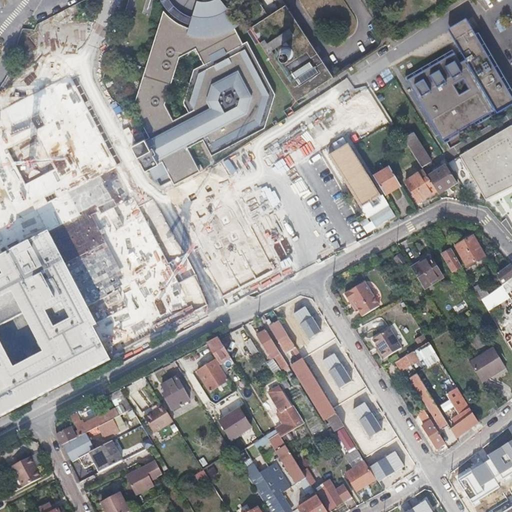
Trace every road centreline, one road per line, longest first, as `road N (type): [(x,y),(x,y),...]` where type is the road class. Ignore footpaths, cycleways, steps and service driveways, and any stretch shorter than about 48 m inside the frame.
road 1 (residential): [(36,418),(312,280)]
road 2 (residential): [(312,280),(433,473)]
road 3 (residential): [(511,248),(484,219),(441,217),(312,280)]
